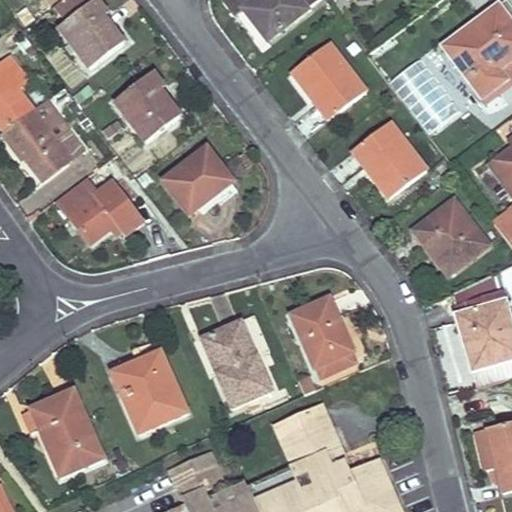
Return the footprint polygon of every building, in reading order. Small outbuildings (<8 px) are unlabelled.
[(75,19),(68,25),(58,32),(90,73),(124,46),(103,20),(107,17),(94,0),(66,0),(63,3),(75,19)] [(226,0),(222,4),(233,18),(242,12),(265,43),(306,14),(323,0),(322,0),(226,0)] [(63,3),(55,8),(68,25),(75,19),(63,3)] [(511,25),(498,7),(441,49),(481,102),(506,83),(510,89),(511,86),(511,25)] [(328,46),(292,74),(329,122),(365,94),(328,46)] [(0,131),(3,136),(34,112),(19,91),(29,83),(10,57),(0,65),(0,131)] [(153,75),(115,104),(146,146),(181,119),(160,92),(164,90),(153,75)] [(484,107),(510,89),(506,83),(481,102),(484,107)] [(34,112),(3,136),(2,137),(21,163),(25,160),(43,184),(84,153),(68,133),(56,142),(45,127),(34,112)] [(57,118),(45,127),(56,142),(68,133),(57,118)] [(389,126),(353,154),(389,202),(426,174),(389,126)] [(511,143),(510,145),(511,147),(511,152),(490,169),(511,197),(511,212),(494,226),(508,245),(511,242),(511,143)] [(207,151),(163,184),(189,218),(232,185),(207,151)] [(88,248),(116,227),(125,238),(142,225),(127,205),(134,199),(120,181),(113,187),(113,186),(68,220),(88,248)] [(453,202),(413,233),(447,277),(487,247),(453,202)] [(459,338),(464,336),(475,375),(511,364),(511,331),(503,299),(480,306),(482,310),(454,318),(459,338)] [(329,301),(291,318),(314,371),(316,370),(320,379),(355,364),(351,355),(352,355),(329,301)] [(241,325),(201,342),(232,412),(272,395),(241,325)] [(464,336),(459,338),(471,376),(475,375),(464,336)] [(160,355),(112,377),(123,400),(130,397),(145,433),(186,415),(160,355)] [(73,394),(30,413),(38,430),(60,481),(103,462),(73,394)] [(130,397),(123,400),(138,437),(145,433),(130,397)] [(275,426),(293,470),(246,491),(255,511),(398,511),(377,462),(349,474),(346,466),(333,471),(329,461),(341,455),(320,406),(275,426)] [(28,435),(38,430),(30,413),(21,417),(28,435)] [(511,426),(487,433),(498,482),(499,484),(509,481),(511,493),(511,426)] [(487,433),(475,436),(483,472),(488,471),(491,484),(498,482),(487,433)] [(255,511),(246,491),(243,484),(207,500),(204,494),(222,486),(209,455),(175,470),(188,499),(183,502),(185,508),(176,511),(255,511)] [(341,455),(329,461),(333,471),(346,466),(341,455)] [(175,470),(170,473),(183,502),(188,499),(175,470)] [(511,493),(509,481),(499,484),(502,499),(511,496),(511,493)] [(10,511),(0,489),(0,511),(10,511)]
